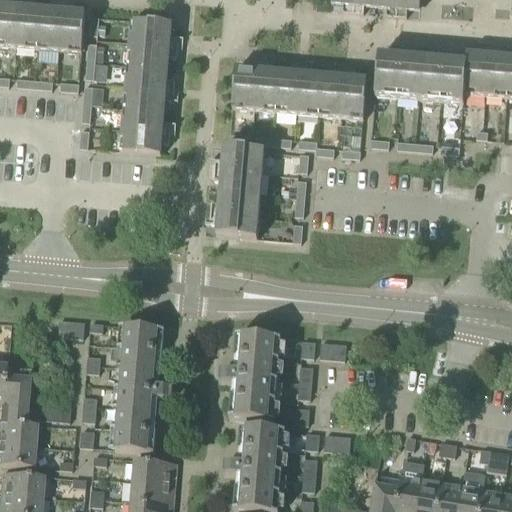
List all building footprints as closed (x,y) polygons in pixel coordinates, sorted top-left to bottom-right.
[(0,51),(13,52),(17,0),(8,0),(7,11),(0,10),(0,51)] [(36,54),(39,14),(28,13),(29,5),(25,4),(25,0),(22,0),(17,0),(13,52),(36,54)] [(351,17),(352,0),(329,0),(329,8),(341,9),(340,16),(351,17)] [(373,12),(374,0),(352,0),(351,17),(361,18),(362,11),(373,12)] [(394,21),(395,0),(374,0),(373,12),(384,13),(384,20),(394,21)] [(418,0),(395,0),(394,21),(404,22),(405,15),(417,16),(418,0)] [(59,56),(63,3),(55,2),(55,6),(51,6),(50,15),(39,14),(36,54),(59,56)] [(71,4),(63,3),(59,56),(80,58),(83,17),(71,16),(72,3),(71,3),(71,4)] [(89,23),(88,32),(96,32),(97,23),(89,23)] [(130,26),(128,47),(181,52),(181,44),(182,44),(182,43),(169,42),(170,29),(130,26)] [(96,41),(96,32),(88,32),(88,41),(92,41),(96,41)] [(482,100),(487,47),(479,47),(479,46),(478,46),(477,59),(465,58),(464,67),(461,98),(462,99),(482,100)] [(180,60),(181,52),(128,47),(126,70),(167,73),(167,62),(176,63),(176,59),(180,60)] [(505,102),(509,61),(497,60),(498,52),(495,52),(495,48),(487,47),(482,100),(505,102)] [(87,49),(86,58),(94,59),(95,50),(87,49)] [(394,102),(399,50),(391,49),(390,49),(389,61),(377,60),(373,101),(394,102)] [(417,104),(421,64),(410,63),(410,55),(407,54),(407,50),(399,50),(394,102),(417,104)] [(440,106),(445,53),(437,53),(436,57),(433,57),(432,65),(421,64),(417,104),(440,106)] [(461,98),(464,67),(453,66),(454,54),(453,54),(445,53),(440,106),(461,108),(462,99),(461,98)] [(93,67),(94,59),(86,58),(86,67),(93,67)] [(251,115),(256,62),(248,62),(248,61),(247,61),(246,74),(234,73),(230,114),(251,115)] [(274,117),(278,76),(267,75),(267,67),(264,67),(264,63),(256,62),(251,115),(274,117)] [(297,119),(302,66),(294,65),(293,70),(290,69),(289,77),(278,76),(274,117),(297,119)] [(317,121),(321,80),(310,79),(311,67),(310,66),(310,67),(302,66),(297,119),(317,121)] [(93,76),(93,67),(86,67),(85,75),(93,76)] [(337,122),(342,70),(334,69),(333,68),(332,81),(321,80),(317,121),(337,122)] [(166,85),(167,73),(126,70),(124,93),(177,97),(178,89),(173,89),(174,85),(166,85)] [(350,70),(342,70),(337,122),(362,124),(365,84),(353,83),(354,75),(350,74),(350,70)] [(92,85),(93,76),(85,75),(84,84),(92,85)] [(23,93),(24,84),(15,84),(14,93),(23,93)] [(32,94),(33,85),(24,84),(23,93),(32,94)] [(41,95),(42,86),(33,85),(32,94),(41,95)] [(51,86),(42,86),(41,95),(50,96),(51,86)] [(67,97),(68,88),(59,87),(58,96),(67,97)] [(77,89),(68,88),(67,97),(76,98),(77,89)] [(84,92),(83,101),(91,102),(92,93),(84,92)] [(176,105),(177,97),(124,93),(122,113),(163,116),(164,105),(176,106),(177,105),(176,105)] [(90,111),(91,102),(83,101),(82,110),(90,111)] [(89,119),(90,111),(82,110),(81,119),(89,119)] [(162,128),(163,116),(122,113),(121,133),(173,138),(174,130),(175,130),(175,129),(162,128)] [(89,128),(89,119),(81,119),(80,128),(89,128)] [(173,146),(173,138),(121,133),(119,157),(159,160),(160,148),(168,149),(169,146),(173,146)] [(80,137),(79,145),(87,146),(88,137),(80,137)] [(236,148),(237,140),(228,140),(227,147),(236,148)] [(246,141),(237,140),(236,148),(245,149),(246,141)] [(263,150),(263,142),(255,141),(254,150),(263,150)] [(272,151),(272,143),(263,142),(263,150),(272,151)] [(281,152),(281,144),(272,143),(272,151),(281,152)] [(290,144),(281,144),(281,152),(290,152),(290,144)] [(378,153),(379,145),(370,144),(369,153),(378,153)] [(86,155),(87,146),(79,145),(78,154),(86,155)] [(306,154),(307,146),(298,145),(297,153),(306,154)] [(389,146),(379,145),(378,153),(388,154),(389,146)] [(316,147),(307,146),(306,154),(315,155),(315,153),(316,147)] [(404,156),(405,147),(396,146),(395,155),(404,156)] [(413,156),(413,148),(405,147),(404,156),(413,156)] [(422,157),(422,149),(413,148),(413,156),(422,157)] [(431,149),(422,149),(422,157),(431,158),(431,149)] [(448,159),(449,151),(440,150),(440,159),(448,159)] [(458,152),(449,151),(448,159),(457,160),(458,152)] [(209,165),(208,173),(261,177),(263,156),(222,153),(221,165),(209,164),(208,165),(209,165)] [(324,161),(325,153),(315,153),(315,155),(315,161),(324,161)] [(335,154),(325,153),(324,161),(334,162),(335,154)] [(349,163),(350,155),(341,155),(340,163),(349,163)] [(359,156),(350,155),(349,163),(358,164),(359,156)] [(299,160),(298,169),(306,170),(307,160),(299,160)] [(305,179),(306,170),(298,169),(297,178),(305,179)] [(259,200),(261,177),(208,173),(207,181),(212,182),(211,185),(219,186),(218,197),(259,200)] [(297,187),(296,196),(304,197),(305,188),(297,187)] [(303,205),(304,197),(296,196),(295,204),(303,205)] [(257,223),(259,200),(218,197),(218,208),(210,207),(209,211),(205,211),(204,219),(257,223)] [(302,214),(303,205),(295,204),(295,213),(302,214)] [(302,222),(302,214),(295,213),(294,222),(302,222)] [(256,245),(257,223),(204,219),(204,227),(203,226),(203,228),(216,229),(215,241),(256,245)] [(293,229),(292,238),(300,239),(301,230),(293,229)] [(299,248),(300,239),(292,238),(291,248),(299,248)] [(70,334),(70,326),(58,325),(57,333),(70,334)] [(83,327),(70,326),(70,334),(82,335),(83,327)] [(101,338),(102,329),(89,328),(89,337),(101,338)] [(124,331),(122,352),(161,356),(163,334),(124,331)] [(69,342),(70,334),(57,333),(57,341),(69,342)] [(81,343),(82,335),(70,334),(69,342),(81,343)] [(235,341),(233,361),(272,364),(274,344),(235,341)] [(301,346),(300,354),(313,355),(314,347),(301,346)] [(331,356),(332,348),(319,347),(319,356),(331,356)] [(344,349),(332,348),(331,356),(344,357),(344,349)] [(161,357),(161,356),(122,352),(121,373),(153,376),(155,356),(161,357)] [(312,363),(313,355),(300,354),(300,362),(312,363)] [(331,365),(331,356),(319,356),(318,364),(331,365)] [(343,366),(344,357),(331,356),(331,365),(343,366)] [(270,385),(272,364),(233,361),(233,362),(239,363),(238,376),(219,375),(219,381),(270,385)] [(87,362),(86,370),(99,371),(100,363),(87,362)] [(98,380),(99,371),(86,370),(85,378),(98,380)] [(299,372),(298,380),(311,381),(312,373),(299,372)] [(31,375),(7,373),(4,412),(3,426),(27,428),(31,375)] [(152,390),(153,376),(121,373),(119,393),(171,398),(171,391),(152,390)] [(310,389),(311,381),(298,380),(297,388),(310,389)] [(269,405),(270,385),(219,381),(218,387),(237,388),(236,401),(230,401),(230,402),(269,405)] [(310,397),(310,389),(297,388),(297,396),(310,397)] [(170,404),(171,398),(119,393),(117,414),(150,416),(151,402),(170,404)] [(309,405),(310,397),(297,396),(296,404),(309,405)] [(267,427),(269,405),(230,402),(228,423),(267,427)] [(83,403),(82,411),(95,412),(96,404),(83,403)] [(46,425),(47,412),(39,411),(38,424),(46,425)] [(95,420),(95,412),(82,411),(82,419),(95,420)] [(53,425),(54,412),(47,412),(46,425),(53,425)] [(61,426),(62,413),(54,412),(53,425),(61,426)] [(70,414),(62,413),(61,426),(69,427),(70,414)] [(148,436),(150,416),(117,414),(116,434),(154,437),(155,436),(148,436)] [(295,414),(295,421),(307,422),(308,415),(295,414)] [(94,427),(95,420),(82,419),(81,426),(89,427),(94,427)] [(307,430),(307,422),(295,421),(294,429),(307,430)] [(0,435),(1,436),(0,445),(0,447),(37,451),(38,430),(27,428),(3,426),(0,426),(0,435)] [(278,436),(239,433),(238,454),(276,457),(278,436)] [(153,458),(154,437),(116,434),(114,455),(153,458)] [(80,435),(80,444),(92,445),(93,437),(80,435)] [(306,438),(305,446),(317,447),(317,439),(306,438)] [(336,449),(336,441),(324,440),(324,448),(336,449)] [(349,442),(336,441),(336,449),(348,450),(349,442)] [(412,456),(414,443),(406,442),(406,444),(404,454),(412,456)] [(92,453),(92,445),(80,444),(79,452),(92,453)] [(316,455),(317,447),(305,446),(304,454),(316,455)] [(0,469),(35,472),(37,451),(0,447),(0,469)] [(445,461),(447,448),(439,447),(437,460),(445,461)] [(335,457),(336,449),(324,448),(323,456),(335,457)] [(455,450),(447,448),(445,461),(453,463),(455,450)] [(348,450),(336,449),(335,457),(347,458),(348,450)] [(276,457),(238,454),(238,455),(244,455),(243,468),(223,467),(223,473),(275,477),(276,457)] [(486,468),(488,455),(480,454),(477,467),(486,468)] [(508,459),(488,455),(486,468),(494,470),(493,477),(504,479),(508,459)] [(105,471),(106,463),(93,462),(92,470),(105,471)] [(303,463),(303,471),(316,473),(316,465),(303,463)] [(133,465),(132,486),(168,489),(169,477),(176,477),(177,468),(133,465)] [(71,475),(72,467),(59,466),(58,474),(71,475)] [(315,481),(316,473),(303,471),(302,479),(315,481)] [(241,495),(273,498),(275,477),(223,473),(222,480),(242,482),(241,495)] [(8,488),(7,499),(43,502),(45,481),(2,478),(1,487),(8,488)] [(314,489),(315,481),(302,479),(301,487),(314,489)] [(399,484),(375,480),(369,511),(395,511),(400,481),(399,480),(399,484)] [(415,511),(420,484),(400,481),(395,511),(415,511)] [(85,493),(85,485),(73,484),(72,492),(85,493)] [(436,511),(440,487),(420,484),(415,511),(436,511)] [(168,501),(168,489),(132,486),(130,506),(173,510),(174,502),(168,501)] [(313,497),(314,489),(301,487),(300,495),(313,497)] [(457,511),(461,491),(440,487),(436,511),(457,511)] [(478,511),(481,494),(461,491),(457,511),(478,511)] [(271,511),(273,498),(241,495),(234,494),(232,511),(271,511)] [(498,511),(501,498),(481,494),(478,511),(498,511)] [(90,495),(90,504),(103,505),(103,496),(90,495)] [(511,511),(511,499),(501,498),(498,511),(511,511)] [(0,511),(42,511),(43,502),(7,499),(6,511),(0,510),(0,511)]
